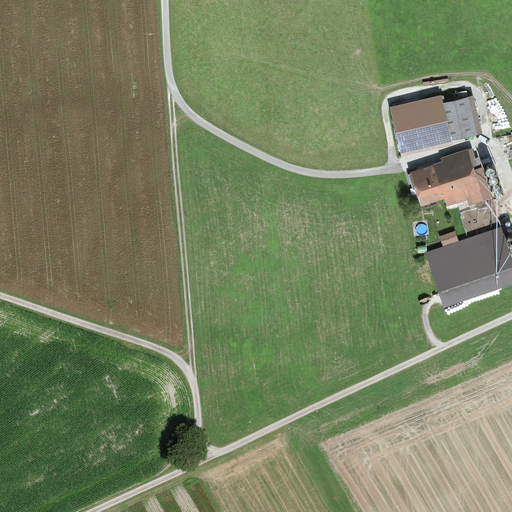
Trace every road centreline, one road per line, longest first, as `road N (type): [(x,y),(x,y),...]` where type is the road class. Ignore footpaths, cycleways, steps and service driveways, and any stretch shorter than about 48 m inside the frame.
road 1 (track): [(162,0),(172,90),(193,118),(229,141),(326,175),(383,171),(481,142),(511,190)]
road 2 (track): [(511,316),(91,511)]
road 3 (track): [(193,386),(167,73)]
road 4 (track): [(200,461),(193,386),(176,359),(0,294)]
